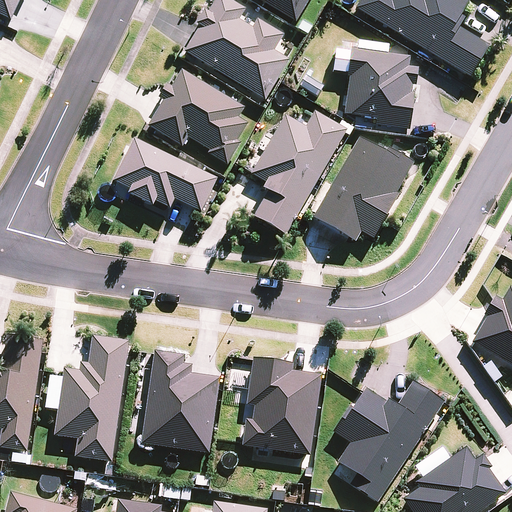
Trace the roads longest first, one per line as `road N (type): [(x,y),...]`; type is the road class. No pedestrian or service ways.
road 1 (residential): [(409,292),(381,305),(328,307),(0,257)]
road 2 (residential): [(118,0),(0,255)]
road 3 (residential): [(511,137),(445,252),(409,292)]
road 4 (residential): [(409,292),(511,439)]
